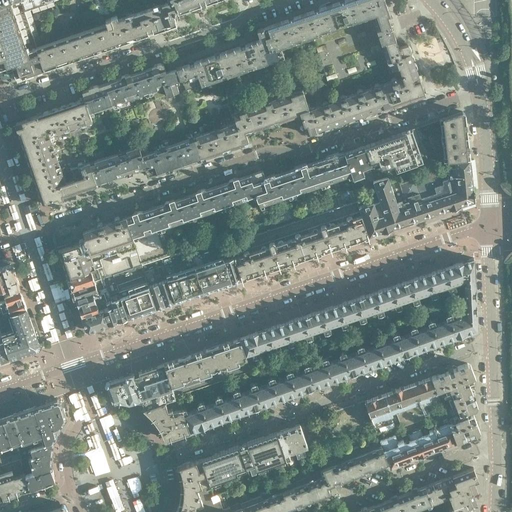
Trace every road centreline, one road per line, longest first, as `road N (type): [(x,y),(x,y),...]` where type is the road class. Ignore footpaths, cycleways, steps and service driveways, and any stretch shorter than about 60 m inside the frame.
road 1 (residential): [(0,389),(490,222)]
road 2 (residential): [(0,243),(263,152),(304,149),(479,93)]
road 3 (residential): [(191,446),(492,344)]
road 4 (residential): [(0,101),(239,21),(276,0)]
road 5 (residential): [(309,511),(497,440)]
road 6 (unclassified): [(490,222),(479,93)]
road 7 (unclassified): [(492,344),(490,222)]
